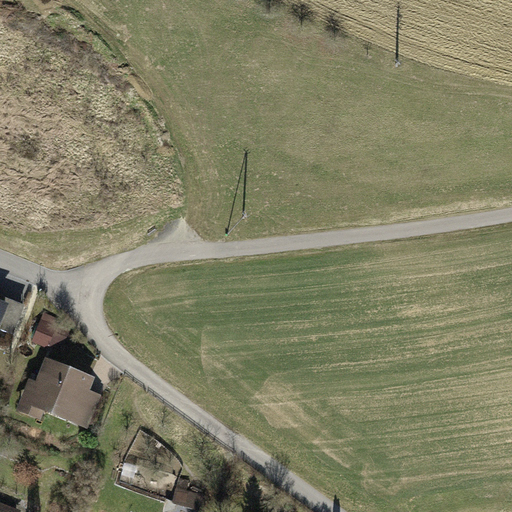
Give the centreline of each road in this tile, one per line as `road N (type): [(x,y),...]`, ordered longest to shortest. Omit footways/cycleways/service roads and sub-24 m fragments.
road 1 (track): [(511,214),(120,260),(87,290)]
road 2 (track): [(87,290),(88,322),(118,357),(333,511)]
